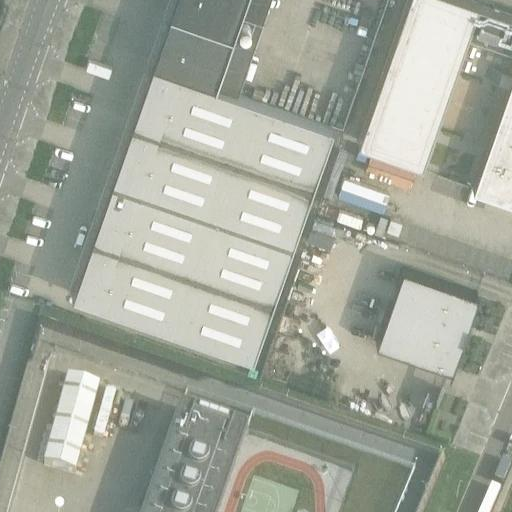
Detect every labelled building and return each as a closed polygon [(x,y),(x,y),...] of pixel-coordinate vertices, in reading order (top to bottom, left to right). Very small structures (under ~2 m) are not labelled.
[(173,0),(168,14),(233,36),(240,15),(245,0),(173,0)] [(511,13),(474,0),(406,0),(357,141),(422,164),(471,181),(495,189),(508,194),(511,195),(511,13)] [(151,62),(151,63),(215,86),(216,85),(233,37),(233,36),(168,14),(168,15),(153,57),(151,62)] [(150,66),(131,121),(312,184),(332,126),(215,86),(151,63),(150,66)] [(131,121),(111,179),(293,241),(312,184),(131,121)] [(111,179),(91,237),(273,299),(293,241),(111,179)] [(74,285),(71,294),(253,357),(273,299),(91,237),(74,285)] [(402,267),(376,343),(450,369),(452,369),(478,294),(402,267)] [(67,377),(44,465),(76,474),(99,386),(67,377)] [(138,397),(108,387),(88,443),(118,454),(138,397)] [(220,511),(247,435),(180,411),(144,511),(220,511)]
